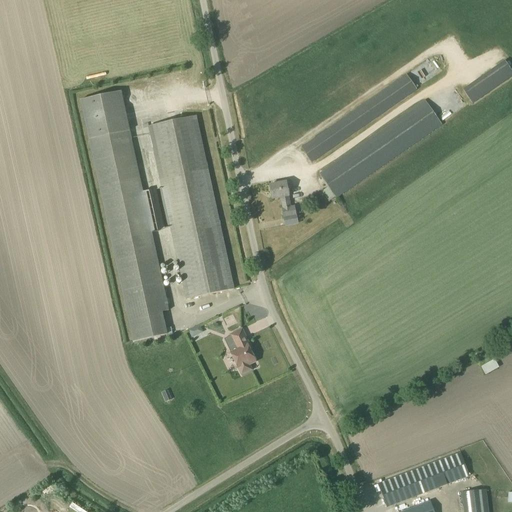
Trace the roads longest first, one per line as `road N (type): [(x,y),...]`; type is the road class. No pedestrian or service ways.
road 1 (unclassified): [(322,414),(260,276),(202,0)]
road 2 (track): [(0,375),(67,470),(129,511)]
road 3 (unclassified): [(169,511),(322,414)]
